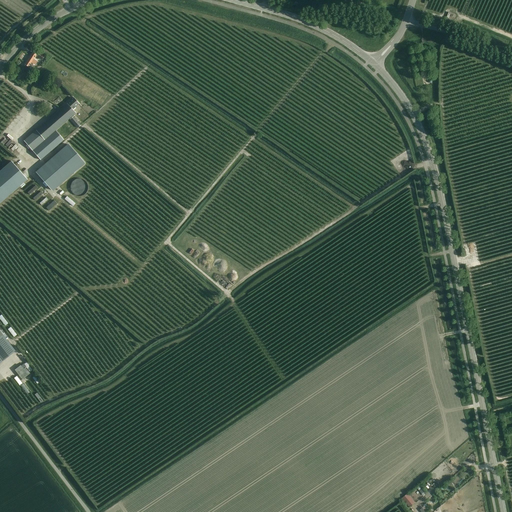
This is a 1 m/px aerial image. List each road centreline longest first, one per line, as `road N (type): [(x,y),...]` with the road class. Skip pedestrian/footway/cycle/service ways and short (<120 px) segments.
road 1 (tertiary): [(503,511),(430,163),(413,114),(374,64)]
road 2 (tertiary): [(374,64),(325,30),(235,0)]
road 3 (unclassified): [(85,511),(0,397)]
